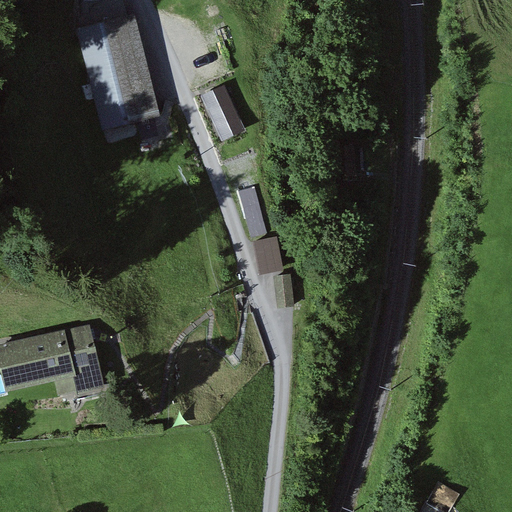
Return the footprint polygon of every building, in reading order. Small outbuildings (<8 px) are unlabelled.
[(104,128),(158,115),(134,18),(81,31),(104,128)] [(224,89),(203,97),(222,143),(243,134),(224,89)] [(356,145),(331,148),(335,183),(361,180),(356,145)] [(280,233),(255,238),(261,273),(287,268),(280,233)] [(87,325),(0,343),(0,356),(7,390),(55,379),(58,393),(71,391),(72,397),(101,391),(87,325)]
